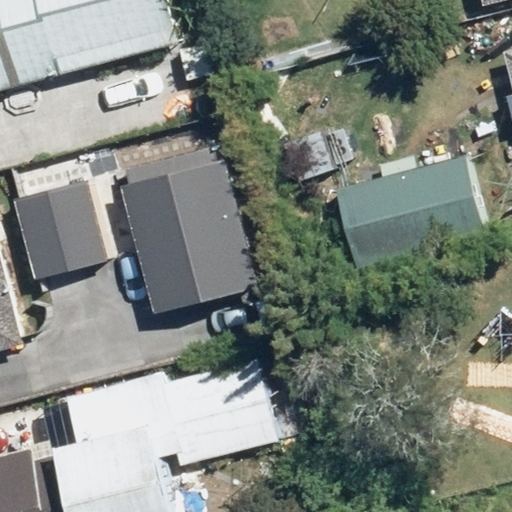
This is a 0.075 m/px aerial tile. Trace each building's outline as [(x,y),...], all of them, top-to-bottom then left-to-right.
[(0,0),(0,90),(196,38),(185,0),(0,0)] [(244,151),(136,177),(168,309),(276,283),(244,151)] [(486,155),(354,186),(372,263),(505,231),(486,155)] [(104,174),(29,193),(50,272),(124,253),(104,174)] [(0,349),(41,338),(0,196),(0,349)] [(89,431),(82,433),(104,511),(204,511),(191,467),(299,436),(275,352),(181,379),(176,364),(78,392),(89,431)] [(0,511),(88,511),(78,469),(90,466),(82,433),(81,429),(0,449),(0,511)]
